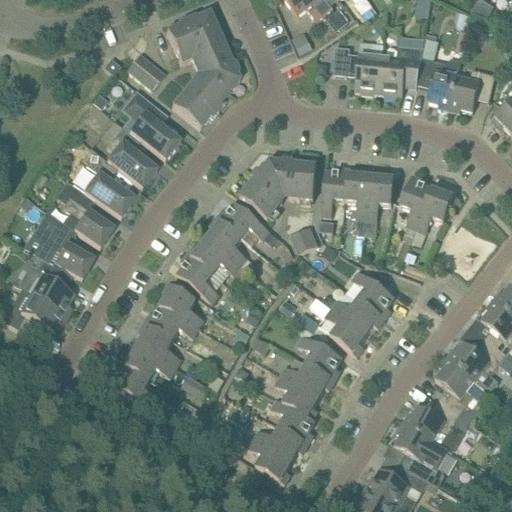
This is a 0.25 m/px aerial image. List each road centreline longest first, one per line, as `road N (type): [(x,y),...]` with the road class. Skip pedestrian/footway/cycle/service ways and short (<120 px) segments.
road 1 (residential): [(68,394),(98,314),(145,238),(249,110),(277,108)]
road 2 (residential): [(332,511),(411,383),(511,253)]
road 3 (residential): [(511,177),(479,147),(426,125),(277,108)]
road 4 (residential): [(68,394),(268,511)]
road 5 (residential): [(156,0),(66,26),(0,23)]
